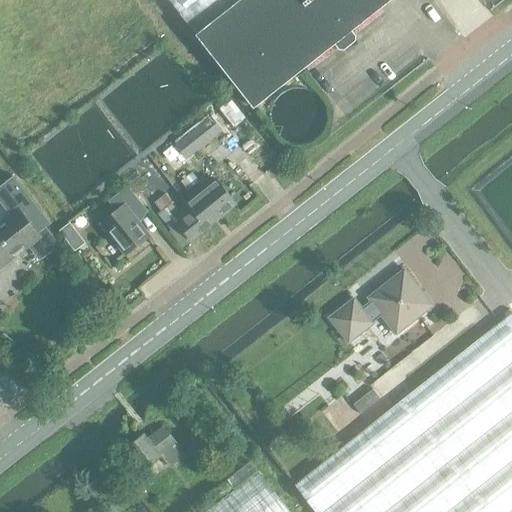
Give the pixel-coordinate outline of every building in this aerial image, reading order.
[(391,0),(169,0),(254,108),(335,44),(342,52),(359,38),(353,30),(391,0)] [(211,116),(176,143),(188,157),(222,130),(211,116)] [(192,173),(181,182),(188,190),(199,181),(192,173)] [(207,228),(222,216),(208,199),(216,193),(203,179),(196,185),(202,190),(186,203),(207,228)] [(115,210),(101,222),(126,255),(150,236),(133,214),(144,205),(128,185),(108,201),(115,210)] [(179,223),(192,240),(207,228),(186,203),(179,209),(165,193),(154,202),(161,211),(157,214),(171,230),(179,223)] [(18,207),(0,221),(0,261),(15,249),(19,254),(39,238),(51,253),(60,246),(45,227),(37,233),(18,207)] [(69,222),(58,231),(74,251),(86,243),(69,222)] [(381,315),(396,335),(433,307),(405,269),(368,297),(372,301),(362,309),(355,299),(329,318),(348,343),(373,324),(371,322),(381,315)] [(511,511),(511,313),(390,409),(379,417),(295,485),(316,511),(511,511)] [(379,399),(372,389),(352,405),(359,414),(379,399)] [(161,457),(169,468),(185,456),(164,427),(148,439),(145,434),(126,448),(143,470),(161,457)] [(216,433),(221,440),(227,435),(223,428),(216,433)] [(291,511),(251,460),(227,479),(235,490),(206,511),(291,511)]
